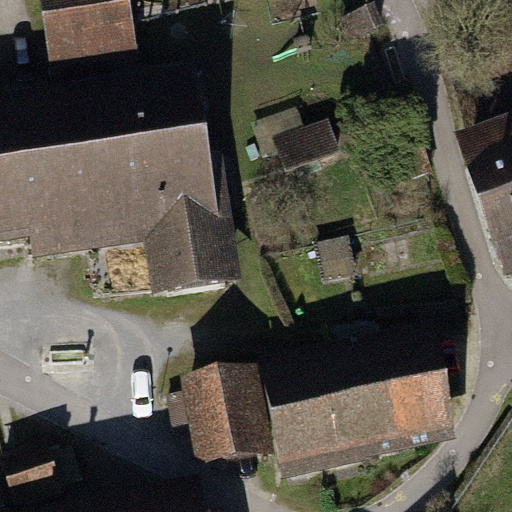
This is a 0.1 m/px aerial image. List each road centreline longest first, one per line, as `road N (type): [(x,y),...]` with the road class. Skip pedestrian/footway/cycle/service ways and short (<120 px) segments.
road 1 (residential): [(396,0),(489,292),(511,314)]
road 2 (unclassified): [(397,511),(459,455),(511,362)]
